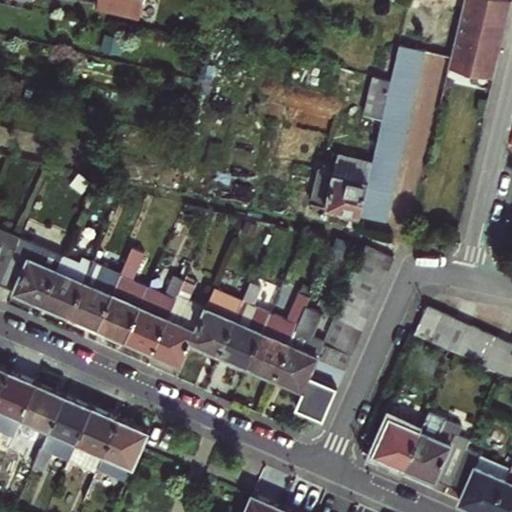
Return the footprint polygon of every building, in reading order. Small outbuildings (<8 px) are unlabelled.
[(155,0),(106,0),(104,11),(150,22),(155,0)] [(501,66),(511,14),(511,0),(468,0),(455,63),(500,73),(501,66)] [(128,35),(109,30),(106,46),(124,50),(128,35)] [(380,156),(379,162),(367,218),(391,223),(428,53),(403,48),(397,80),(389,117),(387,126),(380,156)] [(379,76),(371,113),(389,117),(397,80),(379,76)] [(358,216),(367,218),(379,162),(339,153),(336,172),(320,169),(312,206),(358,216)] [(0,222),(0,284),(6,287),(29,235),(0,222)] [(29,235),(6,287),(24,294),(48,305),(69,256),(71,253),(29,235)] [(355,247),(340,240),(336,252),(350,258),(355,247)] [(125,274),(102,328),(111,332),(129,339),(152,286),(137,279),(148,252),(137,247),(125,274)] [(370,247),(310,386),(337,397),(396,258),(370,247)] [(85,263),(69,256),(48,305),(58,309),(75,316),(98,262),(87,257),(85,263)] [(83,320),(102,328),(125,274),(98,262),(75,316),(83,320)] [(152,286),(129,339),(138,343),(158,352),(189,280),(178,276),(171,294),(152,286)] [(190,277),(189,280),(158,352),(166,355),(183,363),(193,340),(209,305),(196,299),(203,283),(190,277)] [(245,298),(221,352),(232,357),(249,364),(271,313),(258,308),(266,290),(251,284),(245,298)] [(217,287),(209,305),(193,340),(204,345),(221,352),(245,298),(217,287)] [(286,320),(271,313),(249,364),(259,368),(277,376),(299,325),(308,307),(293,301),(286,320)] [(308,389),(310,386),(329,341),(317,336),(326,313),(309,305),(308,307),(299,325),(277,376),(286,380),(308,389)] [(511,340),(438,309),(428,337),(511,374),(511,340)] [(0,413),(18,372),(6,367),(0,364),(0,413)] [(0,443),(5,432),(21,439),(45,383),(33,379),(18,372),(0,413),(0,443)] [(31,464),(40,468),(71,395),(61,390),(45,383),(21,439),(38,446),(31,464)] [(301,406),(328,418),(337,397),(310,386),(308,389),(301,406)] [(76,462),(100,407),(86,401),(71,395),(40,468),(50,473),(58,455),(76,462)] [(76,462),(104,474),(106,467),(128,419),(110,412),(100,407),(76,462)] [(393,462),(409,469),(427,426),(387,410),(369,452),(393,462)] [(427,426),(455,438),(459,429),(461,425),(433,413),(427,426)] [(106,467),(134,479),(148,448),(155,431),(142,425),(128,419),(106,467)] [(467,456),(475,437),(459,429),(455,438),(427,426),(409,469),(426,476),(435,480),(436,477),(455,485),(467,456)] [(493,511),(511,470),(511,467),(482,455),(480,461),(467,456),(455,485),(451,494),(465,500),(474,504),(493,511)] [(511,511),(511,470),(493,511),(511,511)] [(260,496),(253,511),(289,511),(290,509),(276,503),(260,496)]
